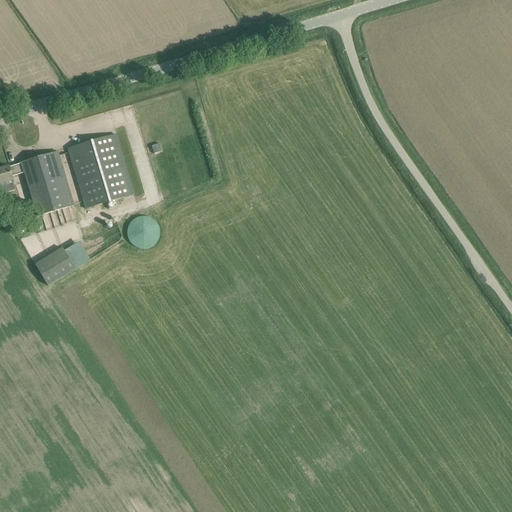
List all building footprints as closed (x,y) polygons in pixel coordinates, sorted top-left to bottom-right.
[(194,114),(176,119),(179,132),(194,128),(196,135),(182,138),(182,140),(188,139),(189,145),(186,145),(191,162),(200,160),(202,169),(209,167),(194,114)] [(134,196),(119,145),(116,135),(68,149),(86,210),(134,196)] [(159,144),(151,146),(153,154),(161,151),(159,144)] [(0,169),(0,185),(14,181),(13,177),(24,174),(37,217),(74,206),(58,152),(21,163),(21,164),(9,167),(0,169)] [(157,231),(157,228),(156,224),(154,221),(152,219),(150,217),(147,215),(144,215),(142,214),(138,214),(135,215),(132,216),(129,218),(127,221),(125,224),(124,227),(123,230),(124,234),(124,237),(126,239),(128,242),(130,244),(133,246),(136,247),(139,248),(143,248),(146,247),(149,245),(152,244),(154,241),(156,238),(157,235),(157,231)] [(79,242),(64,251),(63,249),(35,265),(48,287),(90,261),(79,242)]
